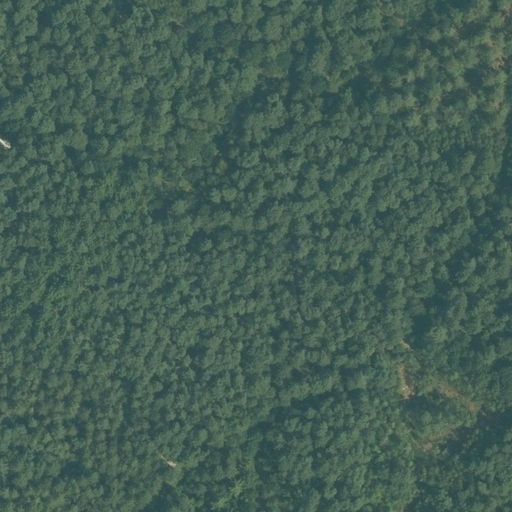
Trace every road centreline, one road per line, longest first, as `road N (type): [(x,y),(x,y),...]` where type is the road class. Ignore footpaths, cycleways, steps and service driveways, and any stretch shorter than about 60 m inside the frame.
road 1 (track): [(0,319),(184,467),(401,340)]
road 2 (track): [(446,0),(342,91),(315,97),(128,0)]
road 3 (track): [(511,118),(496,201),(413,301),(401,340)]
road 4 (track): [(168,204),(236,131),(267,72)]
road 5 (track): [(511,400),(401,340)]
